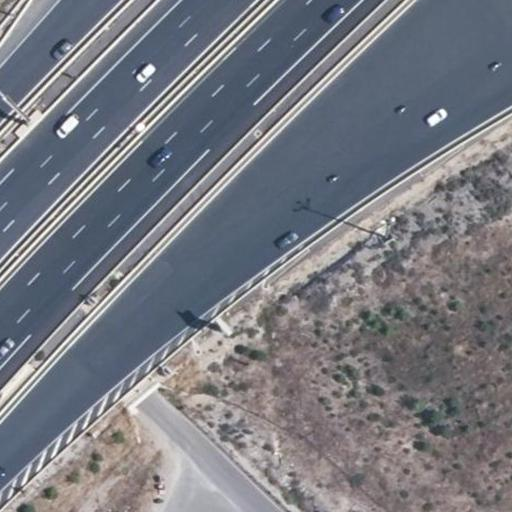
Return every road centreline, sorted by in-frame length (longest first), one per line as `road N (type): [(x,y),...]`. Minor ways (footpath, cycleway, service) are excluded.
road 1 (motorway): [(0,458),(301,157),(490,0)]
road 2 (motorway): [(0,329),(324,0)]
road 3 (motorway): [(220,0),(0,224)]
road 4 (residential): [(214,465),(0,270)]
road 5 (motorway): [(90,0),(0,97)]
